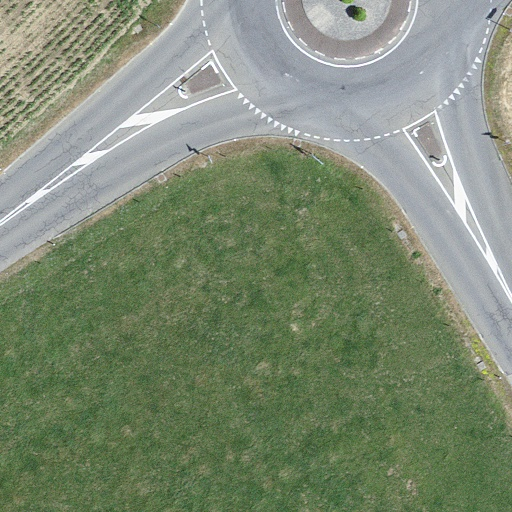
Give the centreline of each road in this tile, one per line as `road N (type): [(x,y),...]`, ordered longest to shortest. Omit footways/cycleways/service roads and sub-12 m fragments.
road 1 (secondary): [(0,220),(54,177),(260,55)]
road 2 (tertiary): [(406,86),(511,287)]
road 3 (secondary): [(260,55),(282,80),(343,103),(406,86)]
